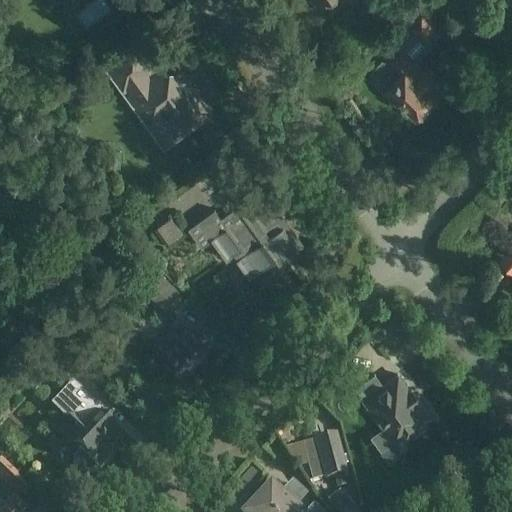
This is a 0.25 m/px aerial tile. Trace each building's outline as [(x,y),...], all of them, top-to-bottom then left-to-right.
[(383,60),(370,75),(371,79),(395,101),(398,98),(417,116),(423,117),(429,110),(429,105),(427,104),(437,93),(431,87),(439,79),(426,68),(424,71),(417,65),(433,47),(429,43),(441,28),(423,12),(413,19),(407,27),(411,31),(388,56),(391,59),(387,64),(383,60)] [(133,45),(106,65),(149,126),(161,117),(175,137),(207,113),(182,78),(177,82),(174,77),(160,75),(156,78),(153,73),(148,77),(145,72),(150,68),(133,45)] [(156,141),(149,152),(167,164),(174,153),(156,141)] [(213,210),(187,229),(200,248),(211,240),(225,260),(232,254),(236,260),(235,260),(248,278),(274,260),(277,264),(303,246),(268,197),(249,210),(248,208),(241,213),(236,206),(219,219),(213,210)] [(156,229),(169,246),(183,235),(171,218),(156,229)] [(511,249),(500,261),(511,272),(511,249)] [(157,270),(140,289),(168,314),(185,296),(157,270)] [(172,342),(163,333),(152,345),(180,372),(194,357),(196,359),(207,347),(187,327),(178,336),(172,342)] [(172,342),(178,336),(169,327),(163,333),(172,342)] [(376,373),(357,387),(364,398),(362,400),(393,442),(404,434),(406,437),(409,436),(412,436),(415,434),(417,431),(418,428),(416,425),(427,417),(415,402),(418,400),(410,389),(408,391),(396,375),(384,384),(376,373)] [(75,417),(61,433),(78,449),(71,457),(71,464),(77,469),(83,469),(91,461),(99,469),(117,451),(112,446),(120,438),(89,409),(79,421),(75,417)] [(317,441),(284,449),(292,461),(296,467),(307,464),(312,482),(326,479),(326,480),(346,475),(337,436),(317,441)] [(367,450),(380,460),(388,450),(375,440),(367,450)] [(1,458),(0,458),(0,477),(24,500),(34,489),(1,458)] [(304,511),(271,481),(242,511),(304,511)] [(15,497),(0,511),(25,511),(28,509),(15,497)]
